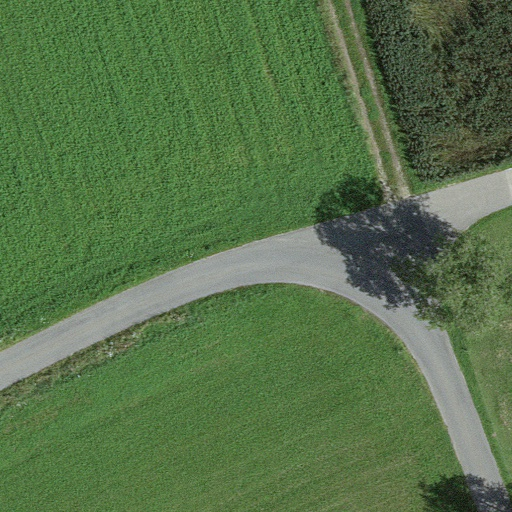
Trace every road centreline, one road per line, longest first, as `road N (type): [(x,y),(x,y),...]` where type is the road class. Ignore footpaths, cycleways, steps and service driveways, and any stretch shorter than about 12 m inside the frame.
road 1 (unclassified): [(0,372),(198,279),(403,221)]
road 2 (unclassified): [(403,221),(494,511)]
road 3 (track): [(338,0),(403,221)]
